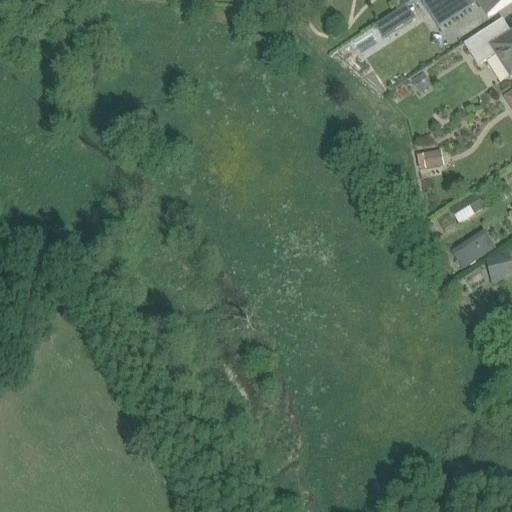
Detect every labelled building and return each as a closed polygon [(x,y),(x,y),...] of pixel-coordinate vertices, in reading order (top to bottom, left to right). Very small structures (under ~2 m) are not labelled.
[(511,0),(440,0),(451,17),(475,2),(487,20),(506,7),(511,3),(511,0)] [(415,20),(407,7),(376,27),(384,40),(415,20)] [(511,33),(506,38),(498,26),(504,22),(503,21),(465,46),(479,67),(496,56),(511,79),(511,78),(511,33)] [(424,75),(413,82),(420,94),(432,87),(424,75)] [(424,156),(426,171),(441,169),(439,153),(424,156)] [(476,195),(452,211),(461,225),(485,210),(476,195)] [(464,270),(498,248),(486,230),(452,253),(464,270)] [(505,278),(510,277),(505,256),(486,261),(493,286),(506,283),(505,278)]
